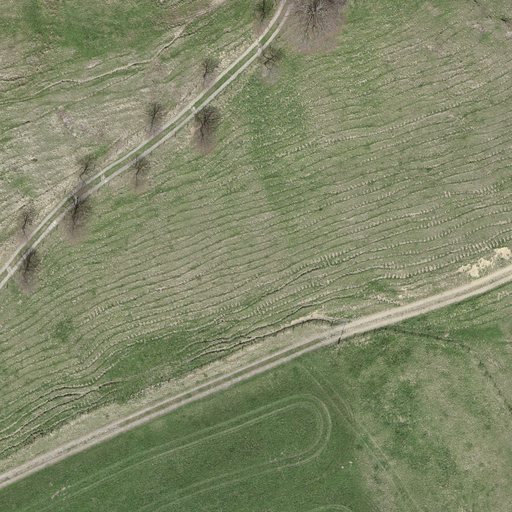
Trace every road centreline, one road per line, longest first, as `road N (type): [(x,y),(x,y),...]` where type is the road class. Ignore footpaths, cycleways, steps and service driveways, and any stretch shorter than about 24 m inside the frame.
road 1 (track): [(0,497),(362,328),(511,268)]
road 2 (track): [(0,290),(58,215),(186,116),(290,0)]
